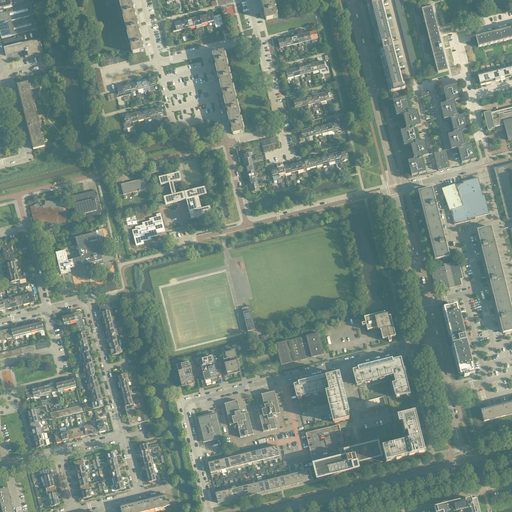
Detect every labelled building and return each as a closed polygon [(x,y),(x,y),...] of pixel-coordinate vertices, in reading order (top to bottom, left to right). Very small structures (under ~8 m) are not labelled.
[(0,0),(0,32),(2,39),(17,35),(37,30),(29,0),(0,0)] [(382,0),(379,0),(368,3),(368,4),(369,8),(377,40),(379,45),(380,50),(381,55),(389,88),(391,93),(405,89),(404,84),(403,84),(391,37),(390,37),(382,7),(383,7),(383,4),(382,0)] [(394,0),(407,52),(412,51),(399,0),(394,0)] [(273,1),(267,3),(262,4),(266,20),(277,18),(277,19),(273,1)] [(132,3),(126,4),(121,5),(125,21),(136,18),(132,3)] [(424,9),(423,10),(422,10),(426,26),(436,23),(432,8),(424,9)] [(212,14),(206,16),(208,23),(214,22),(213,17),(212,14)] [(221,15),(213,17),(214,22),(215,27),(223,25),(221,15)] [(200,17),(194,19),(195,26),(202,25),(200,17)] [(136,18),(125,21),(129,37),(134,36),(140,35),(136,18)] [(194,19),(187,20),(189,28),(195,26),(194,19)] [(187,20),(181,22),(183,29),(189,28),(187,20)] [(181,22),(175,24),(171,25),(173,32),(176,31),(183,29),(181,22)] [(436,23),(426,26),(430,42),(440,39),(436,23)] [(37,30),(17,35),(17,37),(7,40),(7,42),(3,43),(4,48),(40,39),(37,30)] [(507,30),(498,32),(492,34),(494,44),(510,40),(507,30)] [(316,31),(309,33),(311,40),(318,39),(316,31)] [(309,33),(303,35),(305,42),(311,40),(309,33)] [(492,34),(482,36),(475,38),(478,48),(494,44),(492,34)] [(140,35),(134,36),(129,37),(133,54),(143,51),(144,52),(140,35)] [(303,35),(297,36),(299,44),(305,42),(303,35)] [(297,36),(291,38),(293,45),(299,44),(297,36)] [(291,38),(284,39),(286,47),(293,45),(291,38)] [(40,39),(4,48),(6,56),(25,51),(26,54),(29,54),(30,57),(43,54),(40,39)] [(284,39),(278,41),(280,48),(286,47),(284,39)] [(440,39),(430,42),(434,58),(444,55),(440,39)] [(213,54),(217,70),(228,68),(224,51),(213,54)] [(444,55),(434,58),(438,74),(448,71),(444,55)] [(323,62),(317,63),(319,71),(325,69),(323,62)] [(317,63),(311,65),(313,72),(319,71),(317,63)] [(311,65),(305,66),(306,74),(313,72),(311,65)] [(305,66),(298,68),(300,75),(306,74),(305,66)] [(228,68),(217,70),(221,86),(232,83),(228,68)] [(298,68),(292,69),(294,77),(300,75),(298,68)] [(292,69),(285,71),(287,79),(294,77),(292,69)] [(154,91),(153,87),(156,86),(154,78),(148,80),(150,87),(151,91),(152,95),(152,97),(154,96),(153,94),(154,94),(153,91),(154,91)] [(151,91),(150,87),(148,80),(142,81),(144,89),(144,91),(147,91),(149,92),(150,97),(152,97),(152,95),(151,91)] [(144,89),(142,81),(135,83),(137,90),(144,89)] [(28,82),(17,85),(21,101),(32,98),(28,82)] [(135,83),(129,85),(131,92),(137,90),(135,83)] [(232,83),(221,86),(225,102),(236,100),(232,83)] [(129,85),(123,86),(125,94),(131,92),(129,85)] [(450,87),(443,89),(444,96),(458,92),(457,85),(452,87),(450,87)] [(125,94),(123,86),(116,88),(118,93),(116,93),(116,96),(125,94)] [(331,92),(325,93),(326,101),(333,99),(331,92)] [(445,104),(440,105),(442,113),(456,109),(454,103),(453,103),(452,101),(455,100),(455,101),(460,100),(458,92),(444,96),(446,102),(448,102),(448,105),(445,105),(445,104)] [(325,93),(318,95),(320,102),(326,101),(325,93)] [(318,95),(312,96),(314,104),(320,102),(318,95)] [(312,96),(306,98),(308,105),(314,104),(312,96)] [(32,98),(21,101),(25,117),(36,114),(32,98)] [(306,98),(299,100),(301,107),(308,105),(306,98)] [(393,101),(394,108),(408,105),(407,98),(400,99),(400,100),(398,100),(393,101)] [(236,100),(225,102),(229,118),(240,116),(236,100)] [(299,100),(293,101),(295,109),(301,107),(299,100)] [(405,115),(403,116),(405,122),(419,119),(417,111),(412,112),(412,114),(409,114),(409,112),(410,112),(408,105),(394,108),(396,116),(402,115),(401,114),(404,113),(405,115)] [(162,107),(155,109),(158,120),(159,124),(161,123),(160,120),(161,119),(160,115),(163,115),(162,107)] [(487,130),(490,129),(494,128),(494,125),(496,125),(497,126),(501,125),(500,124),(503,123),(508,141),(511,139),(511,107),(490,113),(490,112),(483,113),(487,130)] [(158,120),(155,109),(149,110),(151,118),(151,120),(154,119),(156,121),(158,120)] [(456,109),(442,113),(444,120),(449,119),(449,118),(451,117),(452,119),(450,120),(452,126),(466,123),(464,115),(459,117),(459,118),(457,118),(456,116),(458,116),(456,109)] [(151,120),(151,118),(149,110),(143,112),(145,119),(145,123),(146,127),(149,126),(148,123),(148,121),(151,120)] [(145,119),(143,112),(136,113),(138,121),(145,119)] [(136,113),(130,115),(132,122),(138,121),(136,113)] [(36,114),(25,117),(29,133),(40,130),(36,114)] [(132,122),(130,115),(122,117),(124,125),(132,122)] [(240,116),(229,118),(233,135),(243,132),(244,133),(240,116)] [(419,119),(405,122),(406,128),(408,128),(409,130),(406,131),(405,130),(400,131),(402,139),(416,135),(415,129),(413,129),(412,127),(415,126),(415,127),(421,126),(419,119)] [(332,124),(334,131),(335,135),(336,138),(338,138),(337,134),(338,134),(338,132),(341,131),(339,122),(332,124)] [(453,134),(448,135),(450,143),(463,139),(462,133),(460,133),(460,131),(463,130),(463,131),(468,130),(466,123),(452,126),(454,133),(455,132),(456,135),(453,135),(453,134)] [(332,124),(326,125),(328,133),(334,131),(332,124)] [(328,133),(326,125),(320,127),(322,134),(328,133)] [(323,138),(322,134),(320,127),(313,128),(315,136),(318,135),(319,139),(320,139),(321,142),(323,142),(323,138)] [(315,136),(313,128),(307,130),(309,137),(315,136)] [(40,130),(29,133),(33,150),(45,147),(40,130)] [(310,141),(309,137),(307,130),(301,131),(301,135),(299,136),(300,142),(303,141),(303,139),(306,138),(307,140),(308,141),(309,145),(311,145),(310,141)] [(412,145),(411,146),(412,152),(426,149),(424,141),(419,143),(420,144),(417,144),(416,142),(418,142),(416,135),(402,139),(404,146),(409,145),(409,144),(412,143),(412,145)] [(463,139),(450,143),(451,150),(456,149),(456,148),(459,147),(460,150),(458,150),(460,157),(474,153),(472,145),(467,147),(467,148),(464,149),(463,146),(465,146),(463,139)] [(426,149),(412,152),(414,159),(415,158),(416,161),(413,161),(413,160),(408,161),(410,169),(424,166),(422,159),(420,159),(420,157),(423,156),(423,157),(428,156),(426,149)] [(242,155),(244,161),(251,159),(250,153),(252,153),(251,150),(242,152),(243,155),(242,155)] [(346,151),(339,153),(341,160),(348,159),(346,151)] [(438,171),(450,168),(445,151),(442,151),(442,152),(441,152),(441,151),(439,151),(438,152),(438,153),(437,153),(434,154),(438,171)] [(341,160),(339,153),(333,154),(335,162),(336,164),(340,163),(340,165),(342,164),(341,160)] [(474,153),(460,157),(462,164),(468,162),(470,161),(476,160),(474,153)] [(333,154),(327,156),(329,163),(335,162),(333,154)] [(329,163),(327,156),(321,157),(323,165),(323,167),(326,166),(328,168),(330,167),(329,163)] [(321,157),(314,159),(316,166),(323,165),(321,157)] [(251,159),(244,161),(245,167),(253,165),(251,159)] [(314,159),(308,161),(310,168),(316,166),(314,159)] [(308,161),(302,162),(304,170),(310,168),(308,161)] [(302,162),(296,164),(297,171),(304,170),(302,162)] [(296,164),(289,165),(291,173),(297,171),(296,164)] [(511,164),(505,167),(495,169),(508,219),(511,218),(511,164)] [(253,165),(245,167),(247,174),(254,172),(253,165)] [(289,165),(283,167),(285,174),(291,173),(289,165)] [(424,166),(410,169),(412,176),(417,175),(418,174),(419,174),(426,173),(424,166)] [(283,167),(277,168),(279,176),(285,174),(283,167)] [(272,178),(279,176),(277,168),(270,170),(272,178)] [(198,197),(207,195),(205,187),(197,189),(194,189),(176,194),(174,185),(173,182),(181,180),(179,172),(159,178),(161,185),(167,184),(169,183),(170,187),(172,195),(164,197),(165,205),(186,200),(189,212),(191,220),(212,214),(210,208),(210,206),(201,209),(198,197)] [(254,172),(247,174),(248,180),(256,178),(254,172)] [(145,178),(121,184),(123,195),(148,189),(145,178)] [(256,178),(248,180),(250,186),(257,184),(256,178)] [(463,184),(452,186),(443,189),(448,208),(450,207),(454,225),(455,225),(469,221),(468,221),(468,220),(474,218),(489,214),(484,195),(482,196),(478,178),(477,178),(478,178),(462,182),(462,183),(462,182),(463,184)] [(257,184),(250,186),(252,193),(259,191),(257,184)] [(440,222),(435,199),(432,188),(420,191),(421,195),(419,196),(426,222),(427,222),(428,225),(426,226),(427,226),(440,222)] [(103,217),(100,206),(96,191),(71,197),(76,217),(77,216),(86,214),(88,221),(93,220),(103,217)] [(30,207),(31,211),(34,225),(42,223),(43,225),(50,224),(51,226),(58,224),(59,226),(67,224),(61,202),(45,201),(45,205),(45,206),(43,207),(43,206),(40,207),(38,204),(34,206),(30,207)] [(156,215),(157,217),(157,218),(154,219),(154,218),(149,219),(150,221),(150,222),(147,223),(147,222),(142,223),(143,226),(143,227),(140,228),(140,226),(135,227),(136,230),(136,231),(133,232),(133,230),(132,231),(136,246),(144,244),(143,242),(151,240),(150,238),(158,236),(157,233),(163,232),(165,231),(162,221),(162,217),(161,214),(156,215)] [(449,257),(440,222),(427,226),(428,226),(429,229),(428,230),(434,256),(436,256),(437,260),(449,257)] [(477,231),(485,263),(499,259),(491,227),(477,231)] [(92,255),(92,251),(90,244),(90,243),(98,241),(97,235),(96,233),(75,238),(77,245),(77,246),(78,246),(78,245),(78,247),(78,248),(78,250),(78,251),(79,252),(79,254),(80,255),(80,256),(81,257),(81,258),(81,257),(72,260),(68,261),(67,255),(66,253),(66,251),(65,251),(63,251),(60,252),(56,253),(61,274),(71,272),(70,269),(75,267),(92,263),(93,266),(104,264),(101,252),(94,254),(92,255)] [(2,246),(3,252),(12,250),(11,244),(2,246)] [(12,250),(3,252),(5,258),(14,256),(12,250)] [(14,256),(5,258),(6,264),(15,262),(14,256)] [(508,296),(499,259),(485,263),(494,299),(508,296)] [(442,265),(443,266),(443,267),(430,270),(435,290),(448,286),(448,289),(462,285),(461,279),(463,279),(460,267),(458,267),(456,261),(442,265)] [(15,262),(6,264),(8,270),(17,268),(18,268),(17,262),(15,262)] [(17,268),(8,270),(9,276),(18,274),(17,268)] [(393,285),(400,284),(405,275),(403,269),(397,270),(396,270),(389,272),(391,279),(393,285)] [(18,274),(9,276),(11,283),(20,280),(18,274)] [(33,293),(27,295),(29,304),(36,302),(33,293)] [(27,295),(21,296),(23,305),(29,304),(27,295)] [(21,296),(15,298),(17,307),(23,305),(21,296)] [(511,313),(508,296),(494,299),(503,333),(511,330),(511,313)] [(15,298),(9,299),(11,308),(17,307),(15,298)] [(9,299),(3,301),(5,310),(11,308),(9,299)] [(109,304),(100,307),(101,313),(110,310),(109,304)] [(463,335),(456,306),(453,306),(452,304),(447,305),(448,308),(443,309),(450,338),(453,338),(453,339),(451,339),(452,345),(454,345),(455,346),(453,346),(460,376),(463,375),(464,377),(469,376),(468,374),(473,372),(465,343),(464,344),(463,342),(465,342),(464,336),(462,337),(461,335),(463,335)] [(255,330),(254,325),(253,322),(249,306),(247,307),(242,308),(247,332),(255,330)] [(110,310),(101,313),(103,319),(112,316),(110,310)] [(80,312),(74,313),(76,322),(77,324),(83,322),(80,312)] [(74,313),(68,315),(70,324),(76,322),(74,313)] [(392,337),(387,317),(385,318),(384,315),(382,315),(381,314),(361,319),(364,331),(372,329),(373,333),(377,332),(379,341),(392,337)] [(60,322),(63,321),(64,325),(70,324),(68,315),(59,317),(60,322)] [(112,316),(103,319),(104,325),(113,323),(112,316)] [(42,321),(35,323),(38,332),(44,330),(42,321)] [(35,323),(29,324),(32,333),(38,332),(35,323)] [(113,323),(104,325),(106,331),(115,329),(113,323)] [(29,324),(23,326),(26,335),(32,333),(29,324)] [(23,326),(17,327),(20,336),(26,335),(23,326)] [(17,327),(11,329),(13,338),(20,336),(17,327)] [(11,329),(5,330),(7,339),(13,338),(11,329)] [(115,329),(106,331),(107,337),(116,335),(115,329)] [(86,333),(77,335),(78,342),(87,339),(86,333)] [(324,355),(318,333),(276,344),(281,365),(324,355)] [(118,341),(116,335),(107,337),(109,343),(118,341)] [(87,339),(78,342),(80,348),(89,345),(87,339)] [(120,340),(118,341),(109,343),(110,349),(119,347),(122,346),(120,340)] [(89,345),(80,348),(81,354),(90,351),(89,345)] [(121,353),(119,347),(110,349),(112,356),(121,353)] [(90,351),(81,354),(83,360),(92,358),(90,351)] [(237,361),(235,351),(222,354),(225,364),(231,362),(237,361)] [(214,366),(212,356),(199,360),(202,369),(208,368),(214,366)] [(92,358),(83,360),(84,366),(93,364),(92,358)] [(424,452),(414,413),(401,358),(358,369),(350,371),(358,407),(362,422),(364,431),(377,428),(382,447),(386,462),(424,452)] [(239,366),(237,361),(231,362),(234,374),(240,372),(239,367),(240,367),(239,365),(239,366)] [(189,362),(176,365),(179,375),(185,374),(192,372),(189,362)] [(234,374),(231,362),(225,364),(226,368),(225,369),(226,370),(227,375),(234,374)] [(93,364),(84,366),(86,372),(95,370),(93,364)] [(217,378),(216,373),(217,372),(216,371),(214,366),(208,368),(211,379),(217,378)] [(211,379),(208,368),(202,369),(203,374),(202,374),(203,376),(205,381),(211,379)] [(95,370),(86,372),(87,378),(96,376),(95,370)] [(193,376),(192,372),(185,374),(188,385),(195,384),(193,378),(194,378),(193,376)] [(117,376),(119,382),(128,380),(126,374),(117,376)] [(188,385),(185,374),(179,375),(180,378),(178,379),(179,379),(179,381),(180,380),(182,387),(188,385)] [(346,407),(341,389),(337,374),(293,385),(297,398),(297,397),(301,396),(301,397),(305,396),(305,395),(309,394),(310,395),(312,394),(312,393),(317,392),(317,393),(319,393),(319,392),(319,391),(324,390),(324,391),(326,391),(331,411),(334,423),(349,420),(346,407)] [(96,376),(87,378),(89,384),(98,382),(96,376)] [(74,378),(68,380),(70,389),(76,387),(74,378)] [(68,380),(62,381),(64,390),(70,389),(68,380)] [(128,380),(119,382),(120,388),(129,386),(128,380)] [(62,381),(56,383),(58,392),(64,390),(62,381)] [(98,382),(89,384),(90,390),(99,388),(98,382)] [(56,383),(50,384),(52,393),(58,392),(56,383)] [(50,384),(44,386),(46,395),(52,393),(50,384)] [(44,386),(38,387),(40,396),(46,395),(44,386)] [(129,386),(120,388),(122,395),(131,392),(129,386)] [(38,387),(31,389),(34,398),(40,396),(38,387)] [(99,388),(90,390),(92,396),(101,394),(99,388)] [(27,399),(34,398),(31,389),(25,390),(27,399)] [(280,413),(274,391),(261,395),(264,406),(262,406),(261,408),(262,409),(258,410),(263,432),(276,429),(273,418),(275,417),(276,416),(276,414),(280,413)] [(131,392),(122,395),(123,401),(132,398),(131,392)] [(101,394),(92,396),(94,402),(102,400),(101,394)] [(132,398),(123,401),(125,407),(134,404),(132,398)] [(102,400),(94,402),(95,408),(104,406),(102,400)] [(253,435),(248,413),(244,414),(243,412),(242,411),(240,412),(237,401),(224,404),(230,426),(234,425),(234,426),(236,427),(237,427),(240,438),(253,435)] [(511,401),(484,409),(483,405),(479,406),(480,410),(483,422),(511,414),(511,401)] [(134,404),(125,407),(126,413),(135,410),(134,404)] [(27,412),(28,418),(37,416),(36,410),(27,412)] [(135,410),(126,413),(128,419),(137,417),(135,410)] [(222,438),(216,413),(197,418),(203,443),(222,438)] [(37,416),(28,418),(30,424),(39,422),(37,416)] [(137,417),(128,419),(129,425),(138,423),(137,417)] [(97,422),(97,424),(99,433),(107,431),(106,426),(104,426),(103,421),(97,422)] [(39,422),(30,424),(31,430),(40,428),(39,422)] [(97,424),(91,425),(93,434),(99,433),(97,424)] [(91,425),(85,427),(87,436),(93,434),(91,425)] [(345,450),(342,438),(339,425),(305,433),(312,461),(345,452),(345,450)] [(85,427),(79,428),(81,437),(87,436),(85,427)] [(42,434),(40,428),(31,430),(33,436),(42,434)] [(79,428),(73,430),(75,439),(81,437),(79,428)] [(73,430),(67,431),(69,440),(75,439),(73,430)] [(67,431),(61,433),(63,442),(69,440),(67,431)] [(46,440),(44,433),(42,434),(33,436),(34,442),(46,440)] [(61,433),(54,434),(57,443),(63,442),(61,433)] [(47,446),(46,440),(34,442),(36,448),(47,446)] [(147,442),(138,445),(140,452),(149,450),(147,442)] [(383,463),(378,442),(345,450),(345,452),(312,461),(317,479),(383,463)] [(149,450),(140,452),(142,458),(151,456),(149,450)] [(107,454),(108,460),(117,458),(116,452),(107,454)] [(151,456),(142,458),(143,464),(152,462),(151,456)] [(117,458),(108,460),(110,466),(119,464),(117,458)] [(74,462),(75,468),(84,466),(83,460),(74,462)] [(152,462),(143,464),(145,471),(154,468),(152,462)] [(119,464),(110,466),(111,472),(120,470),(119,464)] [(84,466),(75,468),(77,474),(86,472),(84,466)] [(42,470),(43,477),(52,474),(50,468),(42,470)] [(154,468),(145,471),(146,477),(155,474),(154,468)] [(120,470),(111,472),(113,478),(122,476),(120,470)] [(315,475),(313,470),(310,470),(305,471),(307,481),(313,480),(312,476),(315,475)] [(89,484),(87,478),(86,472),(77,474),(80,487),(89,484)] [(54,480),(52,474),(43,477),(45,483),(54,480)] [(155,474),(146,477),(148,483),(157,480),(155,474)] [(122,476),(113,478),(114,484),(123,482),(122,476)] [(54,480),(45,483),(46,489),(55,486),(54,480)] [(123,482),(114,484),(116,491),(125,489),(123,482)] [(89,484),(80,487),(81,493),(90,490),(89,484)] [(55,486),(46,489),(48,495),(57,493),(55,486)] [(7,488),(5,489),(5,488),(3,488),(4,489),(0,489),(0,501),(1,506),(5,505),(12,504),(8,488),(7,488)] [(90,490),(81,493),(83,499),(92,497),(90,490)] [(57,493),(48,495),(49,501),(58,499),(57,493)] [(169,502),(170,502),(170,501),(169,501),(167,495),(152,499),(154,510),(170,506),(169,502)] [(465,501),(459,503),(459,501),(447,504),(446,503),(441,504),(441,506),(436,507),(437,511),(480,511),(477,497),(471,499),(471,498),(470,498),(470,499),(464,500),(465,501)] [(58,499),(49,501),(51,507),(60,505),(58,499)] [(144,511),(154,510),(152,499),(136,503),(138,511),(144,511)] [(138,511),(136,503),(120,507),(121,511),(138,511)]
